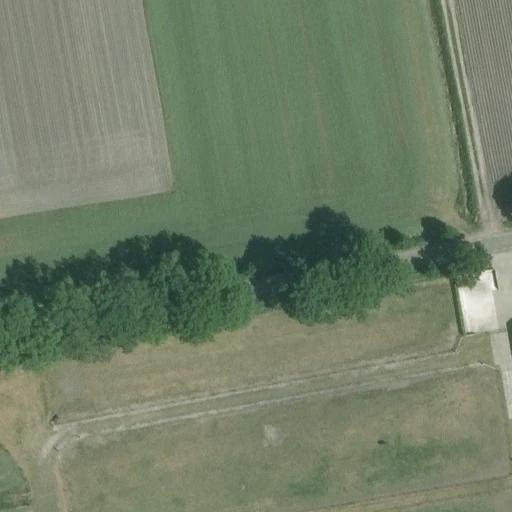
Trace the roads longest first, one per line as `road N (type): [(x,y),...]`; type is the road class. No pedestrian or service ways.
road 1 (tertiary): [(0,334),(511,239)]
road 2 (track): [(447,0),(490,243)]
